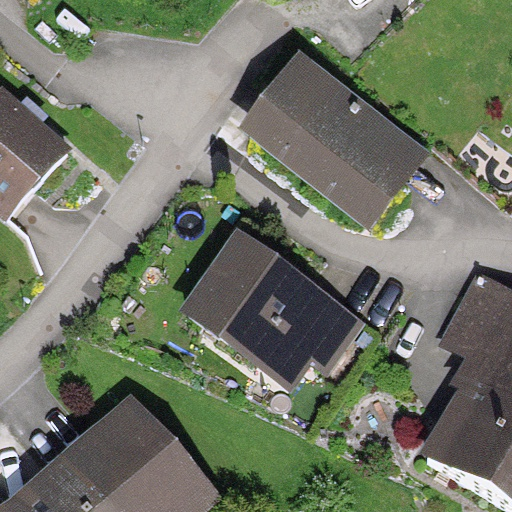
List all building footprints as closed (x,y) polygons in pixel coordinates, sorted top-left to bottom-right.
[(364,227),(413,162),(298,76),(274,109),(290,121),(266,153),(364,227)] [(0,225),(3,228),(63,160),(0,103),(0,225)] [(187,307),(292,384),(312,356),(328,368),(360,324),(240,236),(187,307)] [(424,469),(488,508),(511,467),(511,304),(473,284),(442,348),(463,359),(472,343),(493,353),(424,469)] [(127,417),(91,448),(19,511),(201,511),(207,507),(127,417)] [(511,511),(511,467),(488,508),(495,511),(511,511)]
